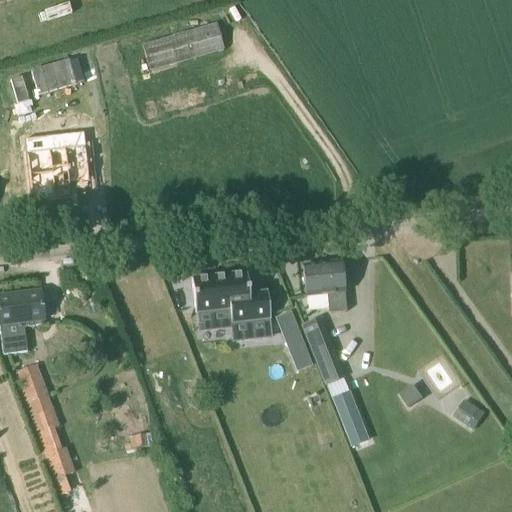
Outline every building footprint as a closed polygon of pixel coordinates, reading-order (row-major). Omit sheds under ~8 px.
[(219,54),(223,53),(215,26),(142,47),(149,72),(218,52),(219,54)] [(70,60),(31,72),(38,95),(77,83),(70,60)] [(85,135),(25,141),(30,191),(50,189),(51,200),(91,198),(85,135)] [(326,297),(328,311),(328,316),(345,314),(343,295),(344,295),(340,264),(302,268),(306,299),(326,297)] [(234,275),(174,282),(175,316),(212,311),(212,326),(258,320),(256,295),(233,297),(234,275)] [(23,326),(43,323),(40,294),(0,298),(0,338),(2,357),(26,353),(23,326)] [(291,314),(274,320),(296,374),(312,368),(291,314)] [(324,382),(339,376),(322,335),(307,341),(324,382)] [(55,431),(45,401),(33,369),(15,375),(65,511),(91,511),(87,500),(62,429),(55,431)] [(339,376),(324,382),(351,448),(367,441),(348,394),(346,395),(339,376)] [(202,401),(196,382),(195,380),(182,384),(183,386),(189,405),(202,401)] [(413,388),(400,397),(409,409),(422,401),(413,388)] [(485,417),(479,413),(464,402),(453,417),(468,428),(474,432),(485,417)]
